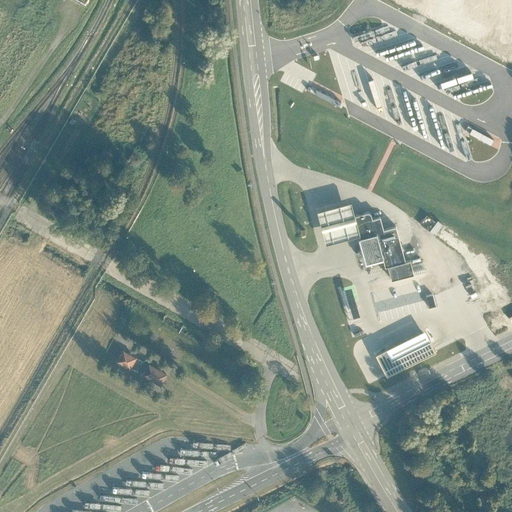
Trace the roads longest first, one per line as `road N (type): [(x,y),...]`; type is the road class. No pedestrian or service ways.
road 1 (secondary): [(310,338),(270,191),(244,0)]
road 2 (unclassified): [(305,441),(274,456),(232,461),(140,511)]
road 3 (residential): [(511,341),(352,426)]
road 4 (unclassified): [(200,511),(356,433)]
road 5 (track): [(0,124),(73,6)]
